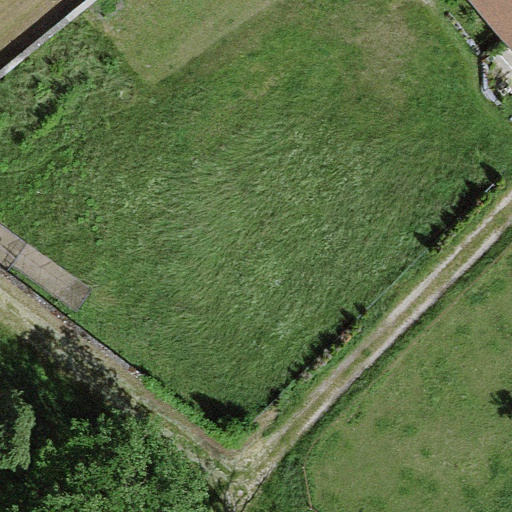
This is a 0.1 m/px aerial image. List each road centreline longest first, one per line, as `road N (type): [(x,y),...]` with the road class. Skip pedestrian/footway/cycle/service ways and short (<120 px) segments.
road 1 (track): [(220,511),(511,206)]
road 2 (track): [(232,495),(0,330)]
road 3 (track): [(141,511),(0,416)]
